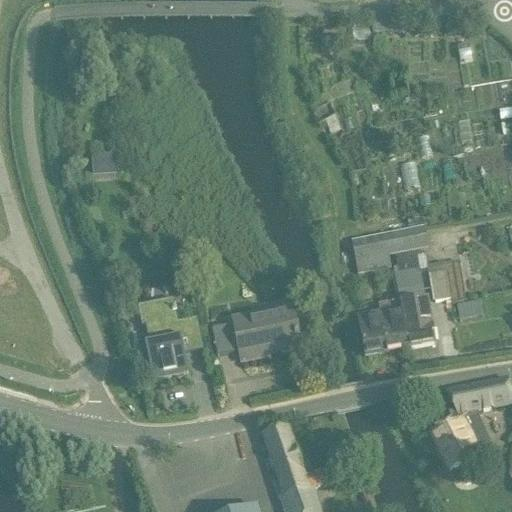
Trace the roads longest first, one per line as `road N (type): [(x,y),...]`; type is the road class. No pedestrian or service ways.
road 1 (track): [(294,9),(287,27),(294,106),(339,184),(346,228)]
road 2 (unclassified): [(511,18),(508,9),(307,11),(288,0)]
road 3 (tertiary): [(108,434),(169,436),(334,402)]
road 4 (tertiary): [(374,393),(511,374)]
